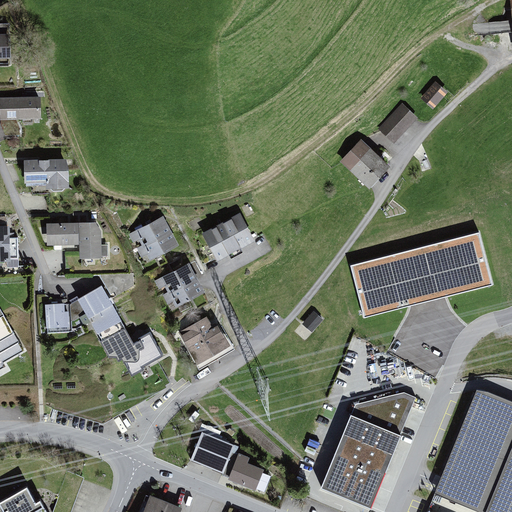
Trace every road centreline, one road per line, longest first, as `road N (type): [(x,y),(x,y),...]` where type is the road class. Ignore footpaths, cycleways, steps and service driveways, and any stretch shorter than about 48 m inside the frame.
road 1 (track): [(491,69),(493,47),(438,30),(267,182),(220,197),(124,197),(94,182),(21,0)]
road 2 (residential): [(250,351),(323,278),(421,131),(491,69)]
road 3 (residential): [(392,511),(466,339),(511,314)]
road 4 (residential): [(139,459),(176,403),(250,351)]
road 5 (residential): [(139,459),(80,437),(0,429)]
road 6 (unclassified): [(267,511),(139,459)]
road 7 (residential): [(0,161),(53,288)]
